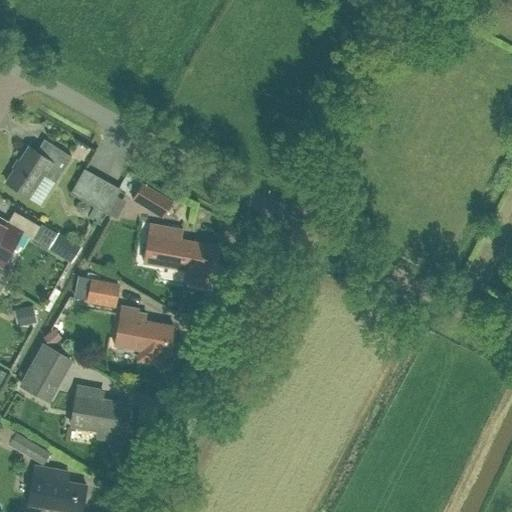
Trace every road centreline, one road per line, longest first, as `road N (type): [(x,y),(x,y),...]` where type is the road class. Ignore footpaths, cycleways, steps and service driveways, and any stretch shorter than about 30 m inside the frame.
road 1 (residential): [(138,511),(296,221)]
road 2 (unclassified): [(296,221),(21,70)]
road 3 (residential): [(296,221),(416,0)]
road 4 (unclassified): [(511,338),(296,221)]
